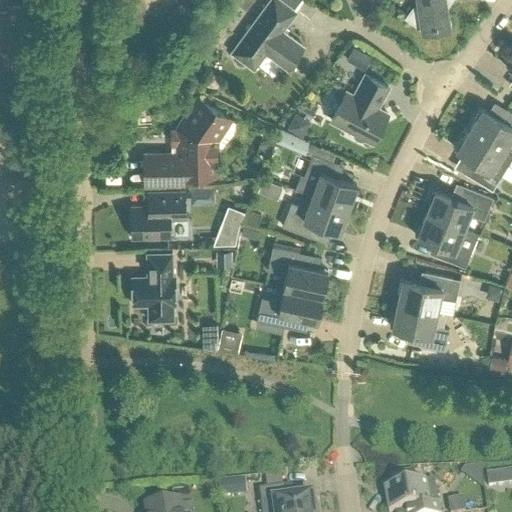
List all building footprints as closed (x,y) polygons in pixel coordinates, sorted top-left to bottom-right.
[(300,0),(267,0),(230,50),(254,68),(266,52),(287,67),(304,45),(283,30),(297,10),(294,8),(300,0)] [(416,0),(406,15),(422,27),(423,31),(448,27),(445,9),(451,0),(416,0)] [(353,46),(346,59),(364,68),(370,55),(353,46)] [(217,86),(220,73),(207,70),(205,83),(217,86)] [(377,106),(388,85),(365,73),(354,94),(346,90),(331,119),(352,130),(354,135),(357,138),(361,139),(366,138),(372,141),(388,112),(377,106)] [(174,84),(166,94),(178,103),(185,93),(174,84)] [(179,157),(146,158),(146,182),(181,181),(181,173),(216,172),(220,172),(219,146),(221,146),(235,131),(235,120),(223,112),(199,97),(179,127),(179,157)] [(469,127),(503,148),(511,136),(511,111),(510,110),(503,120),(479,105),(473,116),(475,117),(469,127)] [(278,126),(272,138),(304,152),(310,140),(278,126)] [(460,136),(454,147),(462,152),(464,153),(474,159),(466,172),(470,175),(492,189),(511,155),(511,153),(503,148),(469,127),(463,138),(460,136)] [(240,133),(237,148),(272,156),(275,141),(240,133)] [(311,193),(347,207),(356,183),(329,173),(334,160),(312,152),(304,174),(301,173),(296,187),(312,193),(311,193)] [(426,211),(478,232),(463,226),(469,213),(483,219),(492,196),(464,185),(459,198),(432,188),(428,199),(430,200),(426,211)] [(191,203),(215,203),(215,188),(191,188),(191,203)] [(185,189),(157,190),(147,190),(148,204),(130,204),(131,236),(171,235),(170,217),(185,217),(185,189)] [(339,230),(347,207),(311,193),(307,206),(291,200),(282,225),(307,234),(312,220),(339,230)] [(228,204),(222,217),(239,224),(244,211),(228,204)] [(465,266),(478,232),(426,211),(421,223),(419,222),(414,233),(441,243),(436,254),(465,266)] [(243,226),(241,233),(248,235),(250,228),(243,226)] [(283,286),(322,294),(327,269),(297,262),(299,250),(272,244),(267,268),(286,272),(283,286)] [(216,265),(233,265),(232,249),(216,250),(216,265)] [(174,319),(173,303),(175,303),(175,274),(172,274),(172,251),(147,252),(147,275),(132,275),(132,303),(148,303),(148,320),(174,319)] [(397,302),(436,310),(440,296),(455,299),(460,278),(430,272),(427,283),(399,277),(397,289),(399,290),(397,302)] [(498,300),(501,287),(489,284),(486,296),(498,300)] [(317,319),(322,294),(283,286),(280,299),(261,295),(256,319),(283,325),(286,313),(317,319)] [(433,324),(436,310),(397,302),(394,313),(392,313),(389,325),(417,331),(415,342),(444,349),(449,328),(433,324)] [(219,328),(215,347),(234,352),(238,332),(219,328)] [(474,346),(474,368),(500,368),(500,347),(474,346)] [(511,472),(485,477),(488,492),(511,487),(511,472)] [(439,511),(434,482),(415,485),(413,474),(391,478),(393,489),(384,491),(387,511),(439,511)] [(316,511),(316,508),(312,509),(311,498),(285,502),(284,490),(259,493),(261,511),(316,511)] [(464,511),(462,501),(448,504),(449,511),(464,511)]
